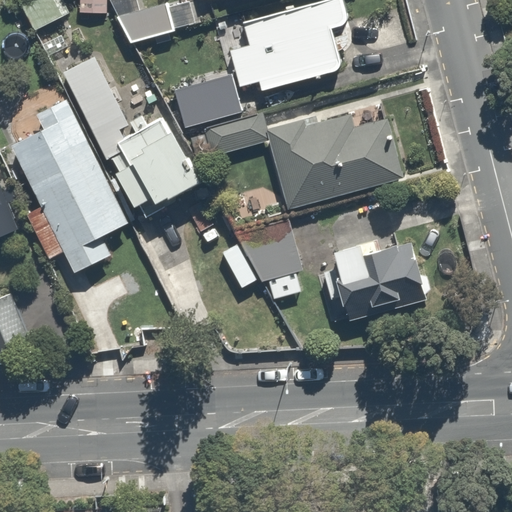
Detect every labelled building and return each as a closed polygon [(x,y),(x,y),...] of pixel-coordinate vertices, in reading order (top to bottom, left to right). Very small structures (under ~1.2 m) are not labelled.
[(137,0),(135,0),(117,6),(132,48),(202,24),(194,0),(144,18),(137,0)] [(302,0),(205,0),(208,7),(215,5),(220,22),(302,0)] [(232,55),(242,89),(244,95),(267,88),(271,103),(347,79),(342,63),(365,56),(347,0),(341,0),(249,29),(255,47),(232,55)] [(77,101),(145,229),(212,193),(170,115),(141,130),(103,60),(66,80),(77,101)] [(242,89),(169,111),(185,139),(213,130),(251,118),(244,95),(242,89)] [(13,148),(48,212),(34,219),(59,267),(73,259),(87,285),(124,265),(114,246),(145,229),(77,101),(40,121),(45,131),(13,148)] [(251,118),(213,130),(222,160),(271,145),(292,212),(412,174),(395,120),(358,131),(351,110),(271,135),(265,114),(251,118)] [(0,257),(22,248),(0,195),(0,257)] [(293,230),(241,237),(265,291),(311,270),(293,230)] [(388,233),(336,251),(365,339),(444,312),(421,242),(394,251),(388,233)]
